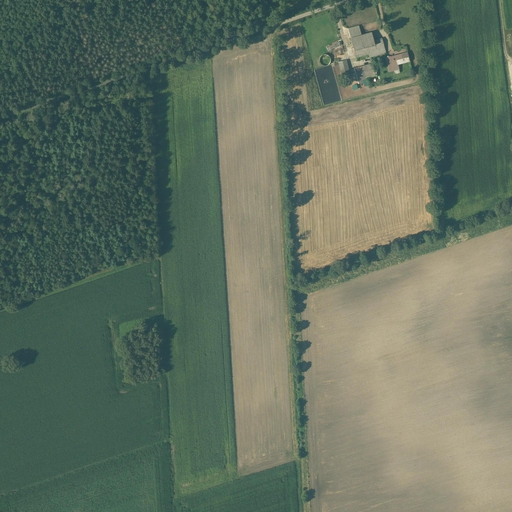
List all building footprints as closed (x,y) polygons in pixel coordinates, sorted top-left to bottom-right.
[(371,32),(350,38),(356,57),(368,54),(369,57),(386,53),(382,38),(374,40),(371,32)] [(407,52),(390,57),(390,56),(386,57),(385,57),(389,71),(398,69),(397,65),(409,61),(409,62),(409,61),(407,52)] [(330,62),(330,60),(330,58),(329,56),(327,55),(325,54),(322,55),(321,56),(319,58),(319,60),(319,62),(321,64),(323,65),(325,66),(327,65),(329,64),(330,62)] [(346,60),(338,62),(342,77),(350,75),(346,60)] [(373,63),(354,69),(357,81),(377,75),(373,63)]
